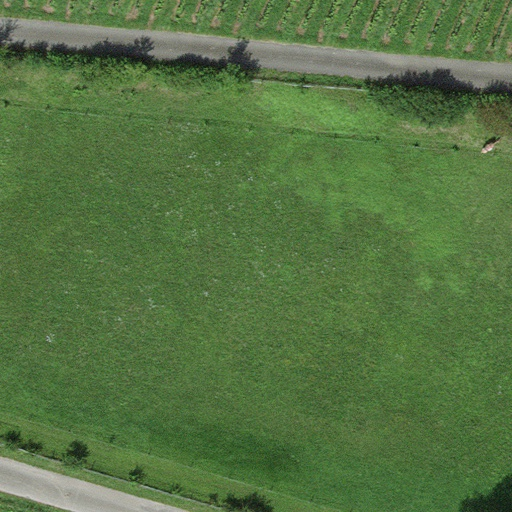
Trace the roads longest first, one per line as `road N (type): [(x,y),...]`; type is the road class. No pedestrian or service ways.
road 1 (track): [(0,38),(371,85),(511,94)]
road 2 (track): [(120,511),(0,476)]
